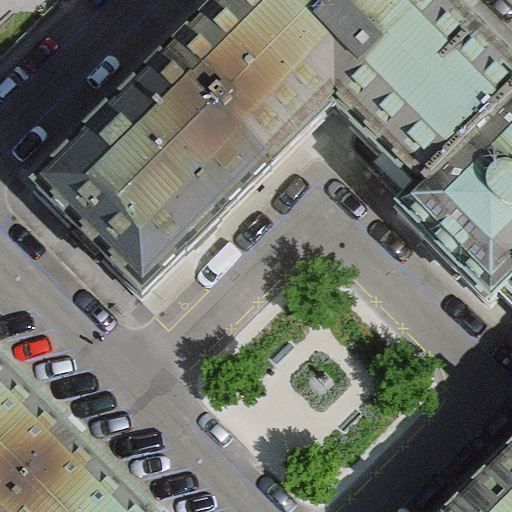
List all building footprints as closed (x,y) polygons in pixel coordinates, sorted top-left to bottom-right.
[(511,74),(438,0),(236,0),(167,69),(273,174),(336,111),(423,198),(511,110),(511,74)] [(167,69),(40,196),(145,301),(273,174),(167,69)] [(511,110),(423,198),(404,217),(492,307),(511,288),(511,287),(511,110)] [(0,511),(15,511),(79,449),(0,370),(0,511)] [(140,511),(79,449),(15,511),(140,511)] [(511,511),(511,460),(457,511),(511,511)]
